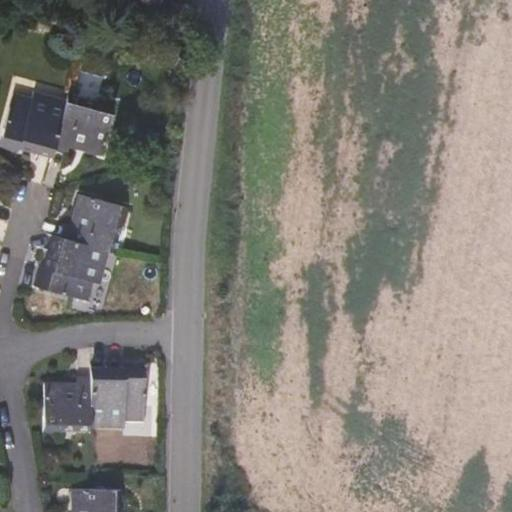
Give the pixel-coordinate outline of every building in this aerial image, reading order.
[(57,144),(67,102),(37,93),(35,98),(14,93),(0,143),(21,149),(25,135),(41,140),(38,151),(54,155),(57,144)] [(101,151),(114,103),(99,100),(97,106),(69,99),(69,102),(67,102),(57,144),(70,148),(73,140),(87,144),(87,147),(101,151)] [(113,253),(122,221),(126,222),(131,208),(85,196),(80,210),(85,211),(80,227),(72,226),(68,241),(109,251),(113,253)] [(100,284),(109,251),(68,241),(54,237),(49,251),(63,255),(58,273),(44,270),(38,288),(88,301),(94,282),(100,284)] [(143,421),(144,370),(124,370),(124,384),(106,384),(106,373),(91,373),(92,380),(91,429),(124,428),(124,421),(143,421)] [(91,429),(92,380),(44,379),(43,428),(91,429)] [(114,511),(115,506),(120,506),(121,491),(72,489),(71,505),(76,505),(75,511),(114,511)]
